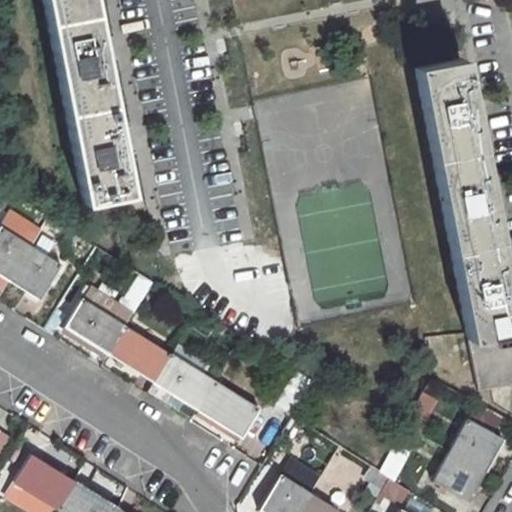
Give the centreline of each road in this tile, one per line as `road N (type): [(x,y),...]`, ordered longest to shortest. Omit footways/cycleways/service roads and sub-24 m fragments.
road 1 (residential): [(216,511),(183,457),(0,335)]
road 2 (residential): [(203,246),(158,0)]
